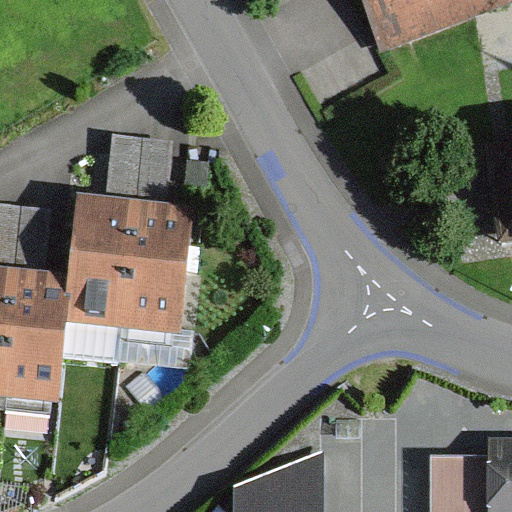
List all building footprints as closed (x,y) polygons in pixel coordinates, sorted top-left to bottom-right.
[(364,0),(386,60),(511,15),(505,0),(364,0)] [(118,205),(181,207),(183,138),(120,136),(118,205)] [(64,329),(122,336),(134,223),(77,216),(68,299),(64,329)] [(187,229),(134,223),(122,336),(174,342),(187,229)] [(0,400),(2,401),(14,293),(0,291),(0,400)] [(14,293),(2,401),(55,407),(64,329),(68,299),(14,293)] [(511,511),(511,448),(489,448),(489,468),(432,467),(431,511),(511,511)] [(322,511),(323,456),(235,495),(235,511),(322,511)]
